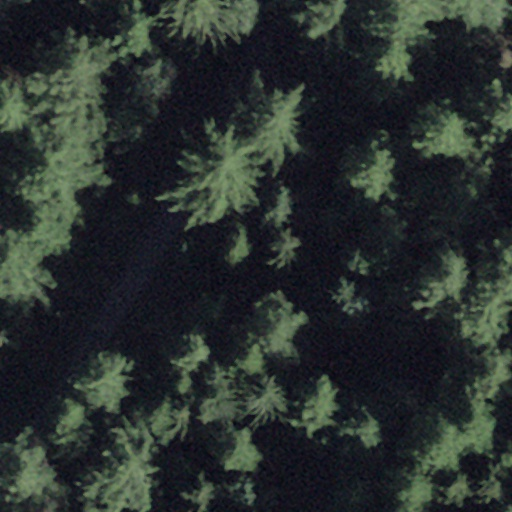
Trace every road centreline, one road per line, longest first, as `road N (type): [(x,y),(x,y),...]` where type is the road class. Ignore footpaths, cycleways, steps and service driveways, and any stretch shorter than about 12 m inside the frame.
road 1 (track): [(313,0),(98,291),(0,481)]
road 2 (track): [(317,511),(460,430),(511,416)]
